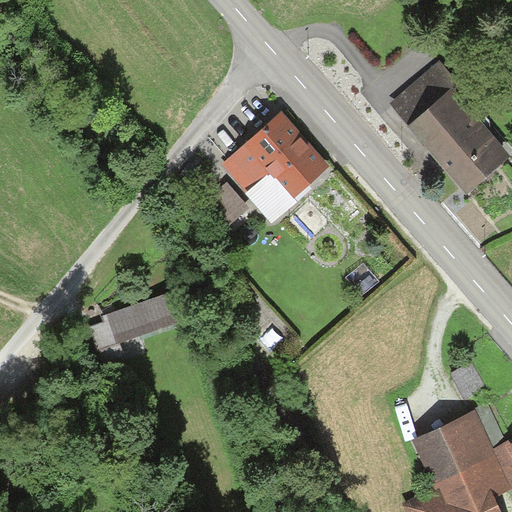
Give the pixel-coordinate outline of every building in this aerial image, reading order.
[(408,127),(458,85),(439,63),(390,105),(408,127)] [(458,85),(408,127),(466,197),(511,157),(477,117),(482,112),(458,85)] [(331,169),(281,112),(245,145),(229,159),(255,187),(247,195),(275,225),(313,191),(311,187),(331,169)] [(178,161),(170,172),(180,179),(188,168),(178,161)] [(227,183),(208,199),(231,225),(250,209),(227,183)] [(105,324),(89,329),(102,364),(142,351),(139,341),(179,327),(168,296),(103,318),(105,324)] [(507,441),(488,403),(412,442),(434,487),(402,505),(405,511),(500,511),(494,499),(511,489),(511,486),(492,451),(507,441)] [(507,441),(492,451),(511,486),(511,446),(510,447),(507,441)]
